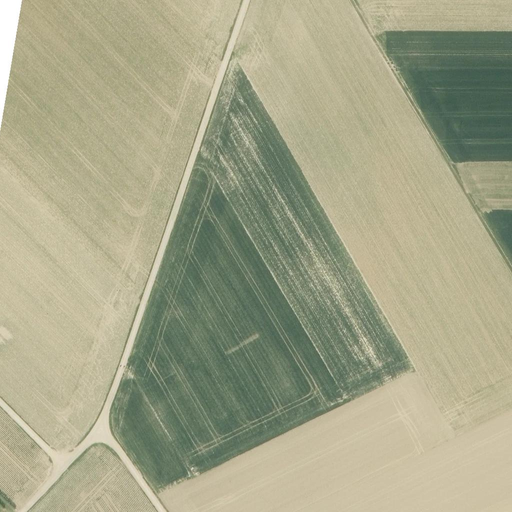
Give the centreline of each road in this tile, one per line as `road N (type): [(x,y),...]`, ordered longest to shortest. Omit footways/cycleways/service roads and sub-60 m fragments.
road 1 (unclassified): [(100,427),(245,0)]
road 2 (track): [(349,0),(511,273)]
